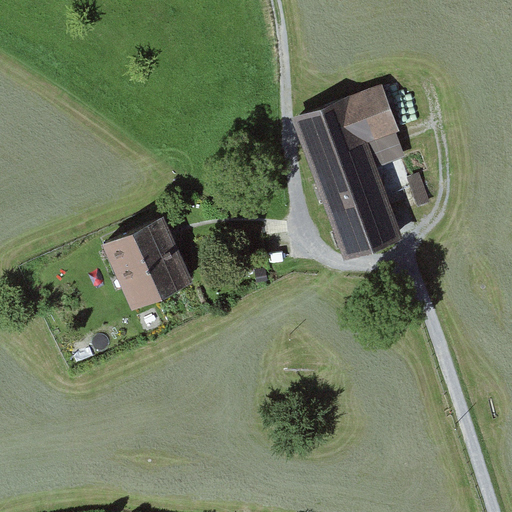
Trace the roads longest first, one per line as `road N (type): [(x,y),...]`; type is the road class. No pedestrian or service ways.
road 1 (track): [(276,0),(298,226),(308,245),(345,267),(405,267),(490,511)]
road 2 (track): [(405,267),(441,206),(444,174),(422,47)]
